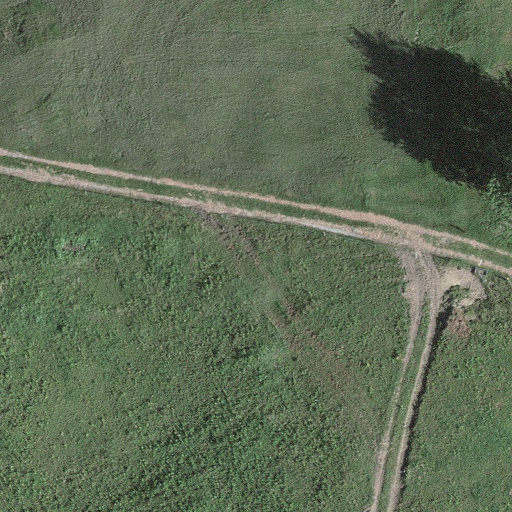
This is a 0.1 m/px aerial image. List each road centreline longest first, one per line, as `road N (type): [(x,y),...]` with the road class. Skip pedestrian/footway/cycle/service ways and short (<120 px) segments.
road 1 (track): [(0,156),(341,218),(511,260)]
road 2 (track): [(387,511),(428,362),(438,241)]
